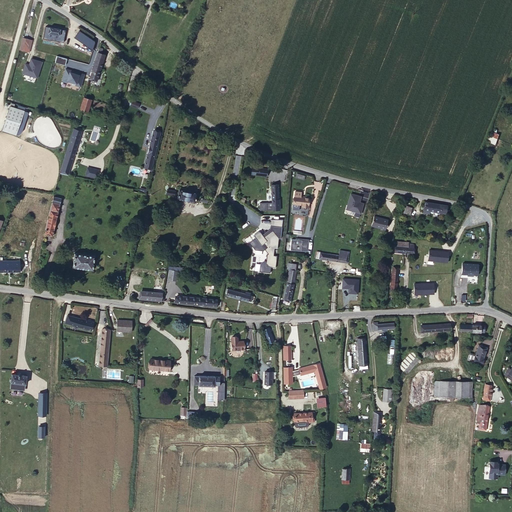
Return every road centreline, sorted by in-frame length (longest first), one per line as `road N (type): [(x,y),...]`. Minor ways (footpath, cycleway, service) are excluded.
road 1 (unclassified): [(483,310),(484,210),(252,150),(189,113),(99,35),(44,0)]
road 2 (tertiary): [(483,310),(253,318),(0,288)]
